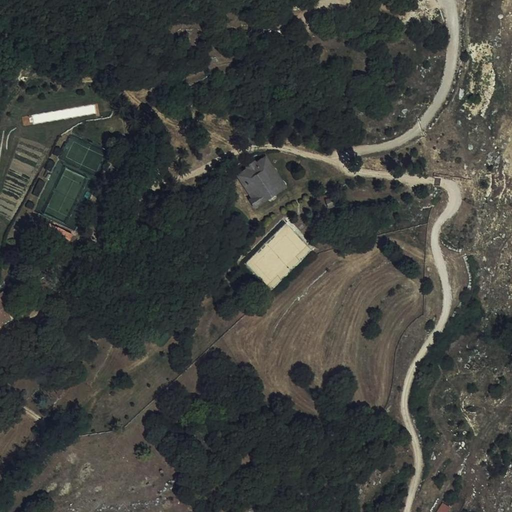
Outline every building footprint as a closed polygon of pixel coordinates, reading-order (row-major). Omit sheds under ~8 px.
[(272,161),(247,177),(262,200),(287,184),(272,161)] [(262,200),(258,203),(261,208),(290,189),(287,184),(262,200)] [(57,225),(52,236),(75,247),(80,236),(57,225)] [(11,294),(4,298),(9,307),(16,302),(11,294)] [(4,298),(0,300),(0,313),(9,327),(18,321),(4,298)]
